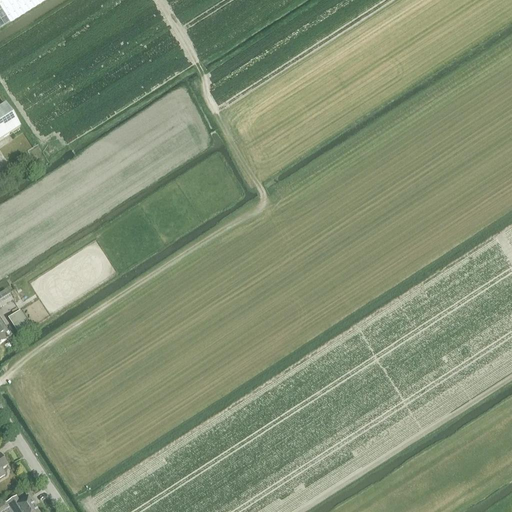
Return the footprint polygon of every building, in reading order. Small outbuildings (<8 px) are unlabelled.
[(0,0),(0,23),(36,0),(0,0)] [(5,105),(0,108),(0,141),(21,128),(5,105)] [(13,301),(7,291),(6,291),(2,294),(8,304),(13,301)] [(18,333),(28,326),(19,312),(9,319),(18,333)] [(0,345),(11,338),(0,321),(0,345)] [(16,511),(18,511),(37,511),(28,497),(19,503),(16,498),(6,504),(9,509),(11,511),(16,511)] [(3,511),(9,509),(6,504),(5,503),(0,505),(0,511),(3,511)]
